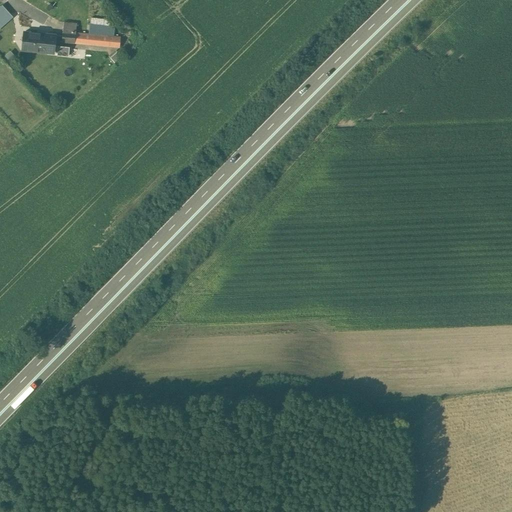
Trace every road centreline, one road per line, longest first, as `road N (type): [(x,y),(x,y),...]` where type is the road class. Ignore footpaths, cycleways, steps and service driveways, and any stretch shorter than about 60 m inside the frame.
road 1 (trunk): [(0,414),(281,127),(418,0)]
road 2 (trunk): [(400,0),(0,398)]
